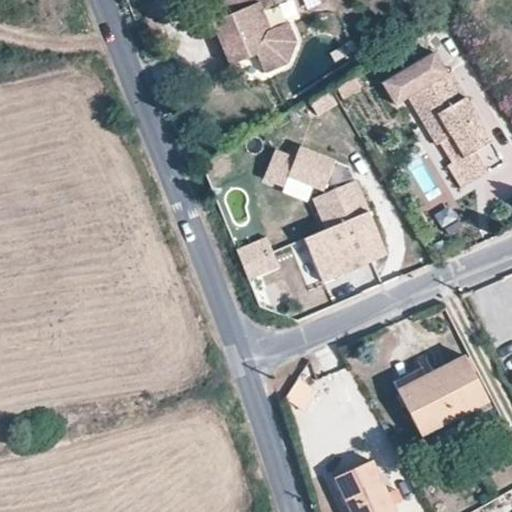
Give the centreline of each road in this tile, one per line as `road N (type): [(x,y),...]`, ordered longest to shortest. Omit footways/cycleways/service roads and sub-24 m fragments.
road 1 (tertiary): [(98,0),(242,362)]
road 2 (residential): [(242,362),(511,249)]
road 3 (tertiary): [(242,362),(293,511)]
